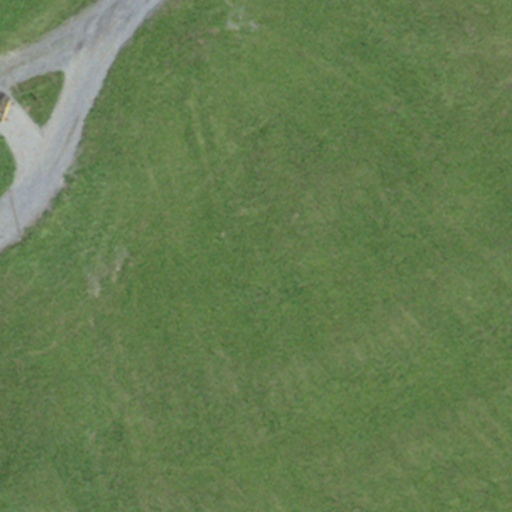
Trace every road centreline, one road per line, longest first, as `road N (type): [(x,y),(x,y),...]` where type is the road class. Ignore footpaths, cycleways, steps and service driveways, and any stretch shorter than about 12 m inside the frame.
road 1 (track): [(132,21),(58,178),(0,231)]
road 2 (track): [(132,21),(0,81)]
